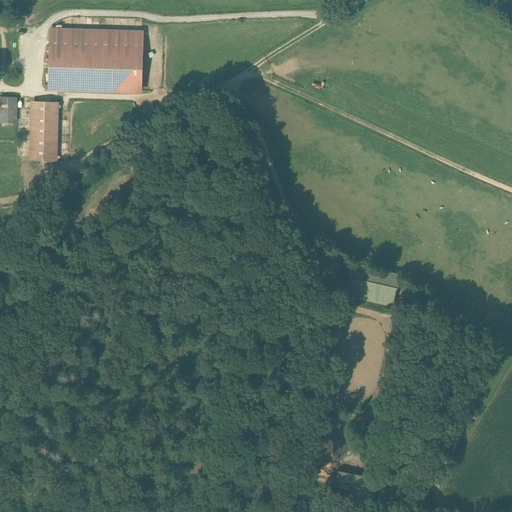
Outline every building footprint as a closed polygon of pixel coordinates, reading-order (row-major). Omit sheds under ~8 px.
[(142,32),(51,30),(51,44),(50,88),(140,91),(142,32)] [(16,98),(0,97),(0,117),(0,121),(17,122),(16,98)] [(57,103),(33,102),(31,158),(56,158),(57,103)] [(392,307),(396,288),(350,278),(346,297),(392,307)] [(344,483),(355,480),(353,468),(338,471),(340,480),(343,480),(344,483)]
